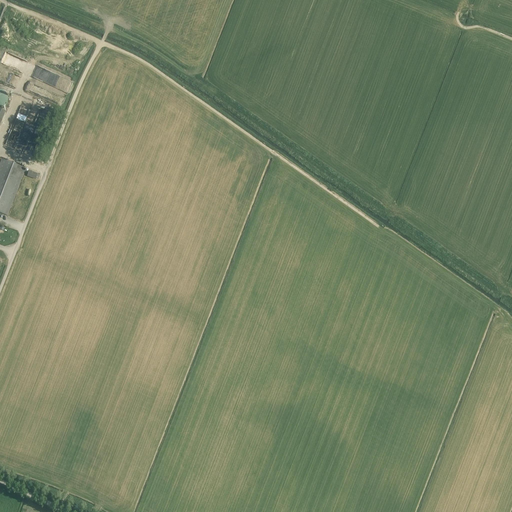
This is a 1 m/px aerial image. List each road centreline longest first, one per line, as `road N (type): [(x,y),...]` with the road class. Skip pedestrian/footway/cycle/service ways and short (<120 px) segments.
road 1 (track): [(0,1),(147,64),(378,227)]
road 2 (track): [(0,292),(100,42)]
